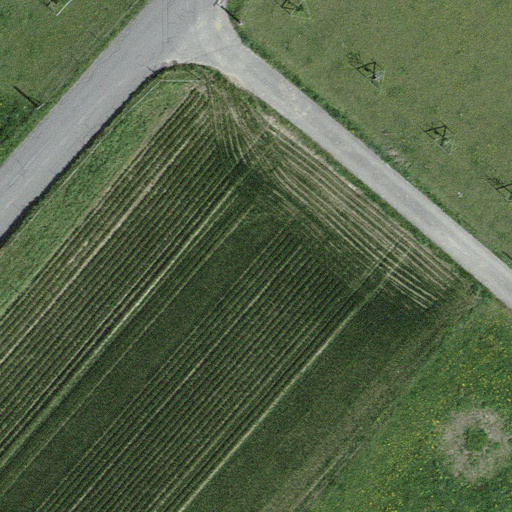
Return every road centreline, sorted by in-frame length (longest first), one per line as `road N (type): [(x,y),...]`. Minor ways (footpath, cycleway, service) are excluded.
road 1 (track): [(173,11),(511,290)]
road 2 (residential): [(183,0),(0,207)]
